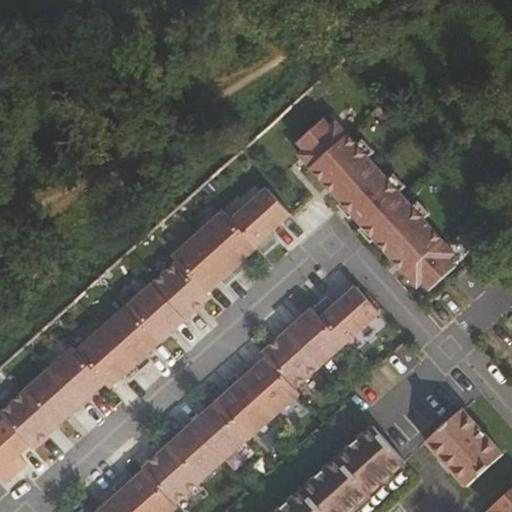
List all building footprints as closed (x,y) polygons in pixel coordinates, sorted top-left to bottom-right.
[(305,148),(299,154),(419,287),(424,283),(430,289),(459,262),(454,256),(458,253),(337,119),(334,122),(328,116),(299,142),(305,148)] [(0,423),(0,482),(3,486),(39,454),(33,448),(107,383),(111,387),(213,297),(208,292),(259,247),(257,246),(292,214),(267,186),(233,217),(226,208),(174,254),(178,259),(78,349),(74,346),(0,412),(5,419),(0,423)] [(173,511),(179,506),(178,505),(303,393),(298,388),(383,311),(357,282),(322,314),(314,306),(264,352),(267,356),(143,468),(144,469),(96,511),(173,511)] [(500,452),(457,405),(421,438),(466,484),(500,452)] [(342,511),(400,460),(366,423),(270,511),(342,511)] [(490,511),(511,511),(511,485),(487,508),(490,511)]
